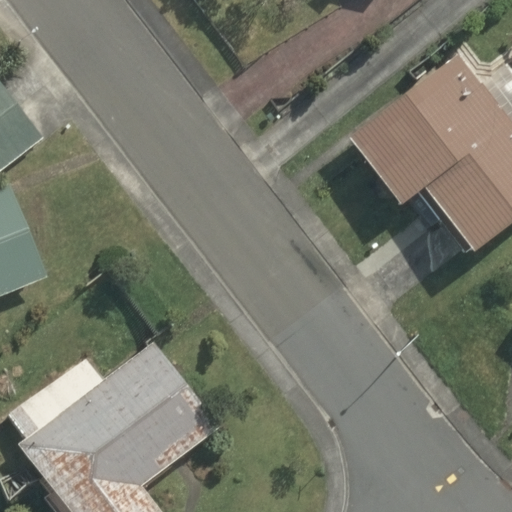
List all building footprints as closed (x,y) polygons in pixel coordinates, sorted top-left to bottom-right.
[(326,1),(232,81),(265,120),(359,40),(326,1)] [(511,118),(469,59),(345,148),(401,225),(425,208),(474,275),(511,246),(511,118)] [(0,178),(47,142),(0,80),(0,178)] [(0,304),(56,281),(14,188),(0,193),(0,304)] [(165,511),(148,491),(226,432),(158,345),(111,386),(92,361),(10,417),(31,442),(23,447),(59,495),(50,502),(56,511),(165,511)]
